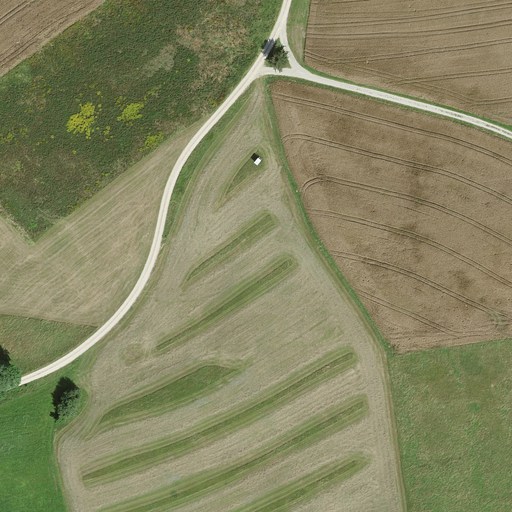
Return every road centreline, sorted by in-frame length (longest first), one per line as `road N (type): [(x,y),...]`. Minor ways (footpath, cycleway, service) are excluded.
road 1 (track): [(286,0),(253,73),(179,162),(136,290),(87,345),(0,390)]
road 2 (track): [(405,511),(384,363),(305,224),(253,73)]
road 3 (track): [(511,136),(301,74),(253,73)]
road 4 (track): [(65,511),(47,439),(87,345)]
